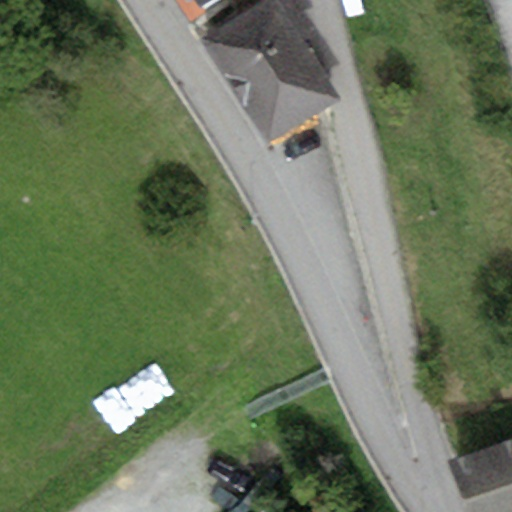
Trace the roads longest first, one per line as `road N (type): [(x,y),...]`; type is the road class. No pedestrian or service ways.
road 1 (residential): [(430,511),(396,465),(261,185),(144,0)]
road 2 (residential): [(440,511),(319,0)]
